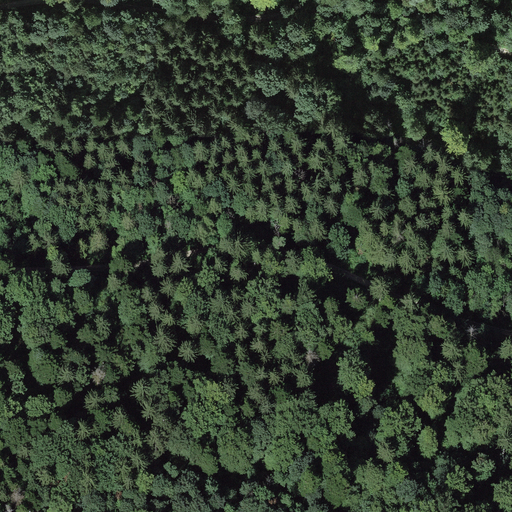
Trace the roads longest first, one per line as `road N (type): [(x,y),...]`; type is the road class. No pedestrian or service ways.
road 1 (track): [(511,333),(316,260),(256,246),(138,266),(0,269)]
road 2 (track): [(80,0),(226,19),(391,14),(511,54)]
road 3 (track): [(206,18),(244,44),(315,62),(387,95),(511,208)]
road 4 (track): [(64,268),(134,381),(303,511)]
road 5 (track): [(316,260),(381,375),(445,453),(511,491)]
road 6 (track): [(256,246),(140,162)]
